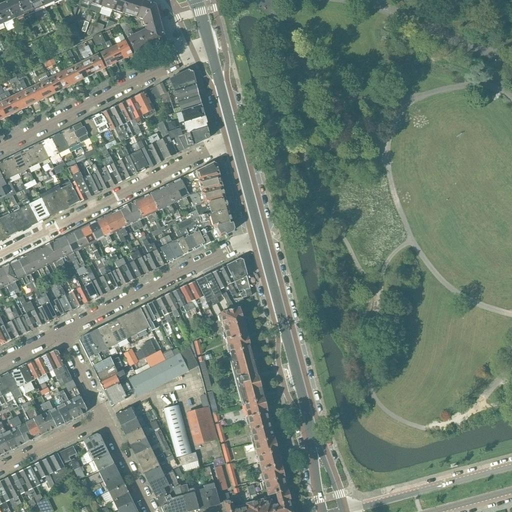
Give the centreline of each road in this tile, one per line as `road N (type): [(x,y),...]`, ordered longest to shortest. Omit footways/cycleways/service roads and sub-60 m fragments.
road 1 (residential): [(212,149),(0,256)]
road 2 (residential): [(0,148),(209,46)]
road 3 (residential): [(62,331),(260,239)]
road 4 (tertiary): [(315,449),(260,239)]
road 5 (tertiary): [(511,467),(344,511)]
